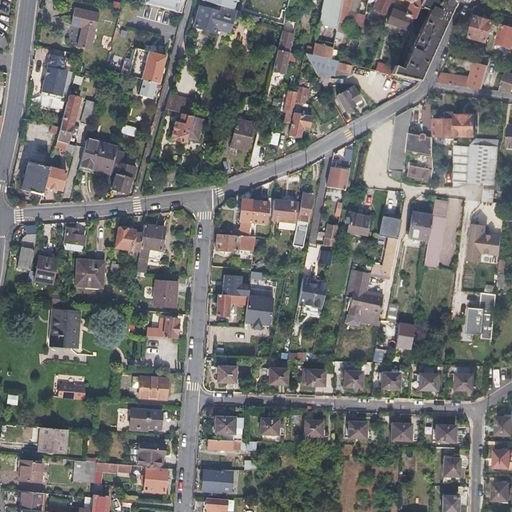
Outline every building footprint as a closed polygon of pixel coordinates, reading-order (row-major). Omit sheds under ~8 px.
[(126,0),(182,13),(186,0),(126,0)] [(204,0),(236,9),(239,0),(204,0)] [(315,44),(313,54),(332,59),(334,50),(343,0),(323,0),(319,16),(321,16),(315,44)] [(343,0),(334,50),(342,52),(347,24),(356,26),(358,15),(350,13),(352,0),(343,0)] [(377,0),(373,11),(388,17),(394,0),(377,0)] [(405,0),(410,2),(405,15),(399,13),(394,10),(388,23),(400,28),(398,34),(406,37),(411,25),(420,0),(405,0)] [(420,0),(411,25),(415,26),(412,33),(416,36),(411,48),(410,48),(407,55),(408,56),(401,69),(395,65),(391,75),(418,81),(454,4),(451,0),(420,0)] [(231,20),(234,10),(221,6),(219,13),(200,7),(194,26),(214,32),(216,28),(227,31),(231,20)] [(100,14),(75,8),(71,26),(82,28),(78,48),(92,51),(100,14)] [(237,19),(246,21),(248,14),(234,10),(231,20),(236,22),(237,19)] [(259,17),(248,14),(246,21),(257,24),(259,17)] [(476,16),(470,37),(487,42),(491,29),(492,29),(495,22),(476,16)] [(374,17),(370,27),(379,31),(383,22),(374,17)] [(296,23),(284,20),(282,32),(293,35),(296,23)] [(511,27),(501,24),(495,42),(511,47),(511,27)] [(284,74),(293,35),(282,32),(278,45),(278,46),(272,71),(284,74)] [(130,46),(122,74),(135,78),(156,84),(158,84),(165,56),(130,46)] [(313,54),(304,52),(315,71),(335,76),(337,70),(338,63),(339,61),(332,59),(313,54)] [(63,58),(50,55),(42,91),(45,92),(46,97),(54,99),(57,96),(60,96),(66,71),(61,70),(63,58)] [(478,62),(488,65),(490,60),(479,56),(478,62)] [(486,72),(488,65),(478,62),(476,61),(473,68),(486,72)] [(353,67),(338,63),(337,70),(351,74),(353,67)] [(378,64),(376,70),(388,73),(390,67),(378,64)] [(297,92),(287,90),(283,111),(285,112),(284,122),(291,123),(289,134),(300,135),(301,126),(309,127),(310,117),(297,115),(298,112),(300,113),(301,104),(304,104),(307,89),(306,89),(307,82),(303,81),(305,73),(301,72),(297,92)] [(511,73),(506,72),(500,90),(511,92),(511,89),(511,73)] [(443,74),(439,82),(481,88),(483,80),(443,74)] [(81,85),(83,77),(75,75),(73,83),(81,85)] [(156,84),(135,78),(130,97),(136,98),(137,95),(152,99),(156,84)] [(249,89),(240,86),(234,106),(242,109),(245,98),(246,99),(249,89)] [(354,87),(338,96),(346,110),(354,106),(353,103),(360,99),(354,87)] [(171,95),(167,109),(181,113),(188,115),(192,101),(171,95)] [(58,134),(56,141),(67,144),(79,99),(68,96),(64,111),(59,127),(58,134)] [(316,117),(328,110),(320,97),(308,103),(316,117)] [(408,134),(411,108),(401,115),(396,118),(389,169),(393,170),(392,176),(401,177),(402,171),(403,172),(405,155),(408,134)] [(90,126),(94,112),(85,109),(81,124),(90,126)] [(451,131),(454,131),(454,115),(454,113),(445,112),(444,120),(433,120),(433,137),(451,137),(451,131)] [(197,140),(203,119),(188,115),(181,113),(178,122),(176,122),(171,139),(184,143),(186,137),(197,140)] [(247,149),(254,122),(243,119),(244,115),(240,114),(237,123),(235,123),(234,126),(236,127),(231,145),(247,149)] [(475,115),(454,115),(454,131),(454,136),(475,136),(475,115)] [(136,128),(123,124),(121,132),(134,136),(136,128)] [(58,134),(59,127),(51,125),(50,132),(58,134)] [(269,143),(277,145),(279,135),(271,134),(269,143)] [(415,143),(417,136),(408,134),(405,155),(411,156),(411,155),(408,154),(410,145),(411,146),(412,142),(415,143)] [(411,155),(411,156),(418,158),(419,157),(427,159),(425,166),(428,166),(427,169),(410,165),(407,177),(422,180),(422,182),(430,184),(433,172),(432,139),(417,136),(415,143),(412,142),(411,146),(410,145),(408,154),(411,155)] [(67,144),(56,141),(54,146),(62,148),(62,150),(69,153),(73,155),(76,146),(67,144)] [(97,171),(110,175),(115,152),(85,144),(78,171),(95,175),(97,171)] [(470,147),(467,184),(484,183),(482,202),(493,203),(498,148),(497,148),(473,146),(471,145),(470,147)] [(461,187),(467,184),(470,147),(453,146),(453,187),(461,187)] [(115,152),(110,175),(115,176),(111,189),(127,194),(130,182),(132,179),(133,179),(135,169),(129,167),(128,163),(125,164),(123,157),(124,153),(116,151),(115,152)] [(48,168),(49,167),(29,161),(20,190),(41,196),(43,186),(48,168)] [(65,173),(48,168),(43,186),(60,191),(65,173)] [(177,171),(166,168),(163,181),(173,184),(177,171)] [(328,186),(346,190),(349,172),(332,168),(328,186)] [(305,195),(301,194),(300,202),(296,221),(307,223),(312,196),(305,195)] [(386,199),(383,213),(389,214),(392,201),(386,199)] [(240,236),(249,237),(250,228),(251,223),(253,201),(241,200),(239,221),(242,221),(240,236)] [(271,221),(293,224),(296,202),(273,200),(271,221)] [(434,200),(431,216),(444,219),(447,202),(434,200)] [(268,203),(253,201),(251,223),(266,224),(268,203)] [(362,216),(351,214),(348,231),(366,235),(370,217),(362,216)] [(408,240),(426,243),(430,219),(412,215),(408,240)] [(383,275),(390,277),(401,220),(382,216),(379,236),(389,238),(384,265),(373,263),(373,265),(380,266),(378,274),(383,275)] [(431,216),(430,219),(426,243),(422,265),(437,267),(441,236),(444,219),(431,216)] [(331,238),(329,245),(334,246),(338,225),(328,223),(326,237),(331,238)] [(142,234),(139,251),(137,264),(144,265),(145,258),(148,259),(149,249),(161,251),(165,228),(144,224),(142,234)] [(479,233),(480,225),(471,224),(466,261),(480,262),(481,253),(499,256),(501,235),(479,233)] [(128,231),(128,229),(118,227),(115,247),(139,251),(142,234),(134,232),(128,231)] [(65,229),(63,242),(83,245),(84,236),(75,235),(75,230),(65,229)] [(17,268),(29,271),(36,234),(28,234),(23,239),(21,251),(20,250),(17,268)] [(254,250),(256,237),(254,237),(249,237),(240,236),(217,234),(216,250),(236,251),(237,249),(254,250)] [(461,234),(459,246),(467,247),(468,235),(461,234)] [(83,245),(63,242),(63,248),(82,251),(83,245)] [(466,247),(459,246),(457,266),(460,267),(460,264),(464,264),(466,247)] [(323,250),(319,261),(329,264),(332,252),(323,250)] [(33,280),(51,284),(56,260),(38,256),(33,280)] [(146,273),(148,259),(145,258),(144,265),(137,264),(136,273),(146,273)] [(77,259),(75,284),(100,287),(103,261),(77,259)] [(115,262),(111,261),(109,274),(117,275),(118,265),(115,265),(115,262)] [(373,265),(371,273),(378,274),(380,266),(373,265)] [(262,282),(263,273),(245,270),(243,278),(262,282)] [(383,297),(365,293),(368,273),(352,270),(346,297),(351,298),(347,322),(357,325),(358,321),(377,325),(383,297)] [(302,279),(298,304),(321,308),(326,284),(318,282),(316,284),(309,283),(309,280),(302,279)] [(155,282),(153,305),(174,307),(176,283),(155,282)] [(224,294),(247,296),(247,295),(249,287),(225,286),(224,294)] [(491,340),(496,294),(484,293),(482,310),(468,308),(466,334),(481,335),(481,339),(491,340)] [(247,304),(247,296),(224,294),(218,294),(216,315),(227,316),(228,303),(247,304)] [(51,295),(50,304),(63,305),(64,297),(51,295)] [(269,326),(273,299),(247,295),(247,296),(247,304),(244,322),(252,324),(252,328),(260,330),(261,325),(269,326)] [(389,304),(386,321),(395,323),(398,306),(389,304)] [(53,321),(51,345),(71,347),(73,327),(72,327),(72,323),(77,323),(77,313),(53,311),(51,321),(53,321)] [(148,329),(147,337),(175,339),(177,319),(165,318),(164,330),(148,329)] [(412,337),(413,325),(398,323),(395,346),(405,348),(407,336),(412,337)] [(249,328),(226,326),(225,350),(248,351),(249,328)] [(382,351),(375,350),(373,363),(379,363),(382,351)] [(217,366),(217,382),(235,382),(235,367),(217,366)] [(269,369),(269,384),(286,384),(286,369),(269,369)] [(307,370),(306,385),(323,386),(323,371),(307,370)] [(344,371),(344,387),(361,387),(361,372),(344,371)] [(382,373),(381,388),(398,389),(399,374),(382,373)] [(456,373),(456,389),(473,389),(474,374),(456,373)] [(419,374),(419,389),(436,390),(436,375),(419,374)] [(139,388),(140,377),(132,377),(132,388),(139,388)] [(139,388),(138,397),(164,399),(166,379),(140,377),(139,388)] [(59,386),(58,398),(74,399),(75,387),(59,386)] [(8,394),(7,403),(17,405),(18,396),(8,394)] [(161,412),(132,409),(130,429),(143,430),(144,427),(160,429),(161,412)] [(234,434),(234,441),(241,441),(242,418),(215,417),(215,433),(234,434)] [(511,418),(497,418),(496,435),(511,436),(511,418)] [(261,419),(260,435),(277,436),(277,420),(261,419)] [(304,437),(321,437),(321,422),(305,421),(304,437)] [(349,422),(348,438),(365,439),(366,423),(349,422)] [(392,424),(391,440),(410,441),(411,425),(392,424)] [(436,426),(436,442),(454,442),(455,426),(436,426)] [(40,427),(38,449),(64,452),(66,429),(40,427)] [(234,441),(207,440),(207,449),(238,450),(238,449),(245,449),(245,441),(241,441),(234,441)] [(256,450),(256,442),(247,442),(247,450),(256,450)] [(138,443),(136,466),(145,466),(160,468),(161,456),(164,456),(165,446),(138,443)] [(509,450),(494,450),(494,467),(509,467),(509,450)] [(443,476),(458,476),(459,458),(444,458),(443,476)] [(19,470),(18,479),(39,481),(40,462),(19,460),(19,470)] [(93,482),(94,470),(95,462),(74,460),(73,480),(93,482)] [(245,461),(245,469),(257,469),(257,461),(245,461)] [(129,465),(95,462),(94,470),(101,471),(116,472),(116,470),(129,471),(129,465)] [(160,468),(145,466),(144,478),(144,483),(143,490),(163,492),(165,469),(160,468)] [(203,470),(202,490),(220,492),(220,489),(230,490),(231,470),(221,469),(221,472),(203,470)] [(100,484),(93,483),(90,509),(90,511),(106,511),(108,496),(99,496),(100,484)] [(508,483),(493,483),(493,500),(508,501),(508,483)] [(20,490),(18,508),(39,510),(41,492),(20,490)] [(441,511),(456,511),(457,497),(443,496),(441,511)] [(207,499),(205,511),(224,511),(225,500),(207,499)]
